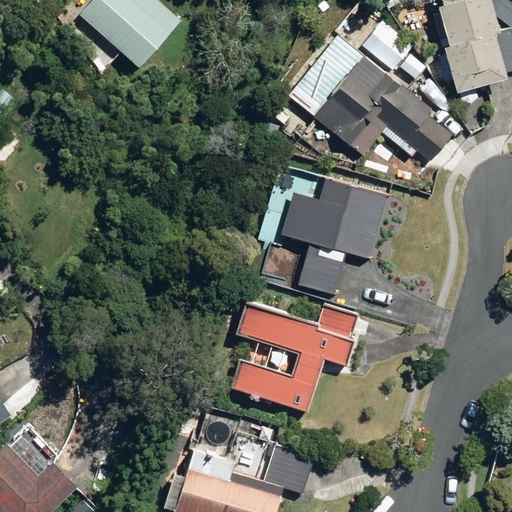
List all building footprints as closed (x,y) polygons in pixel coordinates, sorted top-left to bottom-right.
[(148,0),(90,0),(77,15),(131,71),(171,24),(148,0)] [(486,12),(483,0),(464,0),(436,7),(432,8),(443,50),(490,38),(493,37),(492,33),(486,12)] [(511,30),(511,29),(511,0),(483,0),(486,12),(509,28),(511,28),(511,30)] [(499,74),(511,71),(511,31),(511,30),(511,28),(509,28),(492,33),(493,37),(490,38),(499,74)] [(428,110),(334,36),(285,99),(359,157),(378,133),(408,157),(421,142),(435,152),(450,134),(425,114),(428,110)] [(451,95),(501,82),(499,74),(490,38),(443,50),(439,51),(451,95)] [(365,261),(382,196),(319,180),(314,201),(288,195),(277,238),(305,245),(294,286),(333,296),(343,255),(365,261)] [(242,300),(231,335),(294,354),(287,376),(236,361),(227,391),(245,396),(244,399),(253,402),(254,399),(304,414),(320,361),(343,369),(352,338),(348,337),(355,315),(322,304),(315,327),(288,319),(289,314),(242,300)] [(5,443),(0,447),(0,511),(45,511),(70,488),(43,460),(31,471),(5,443)] [(299,496),(310,457),(270,446),(259,485),(278,490),(299,496)] [(185,448),(167,511),(271,511),(278,490),(259,485),(222,474),(226,460),(185,448)]
